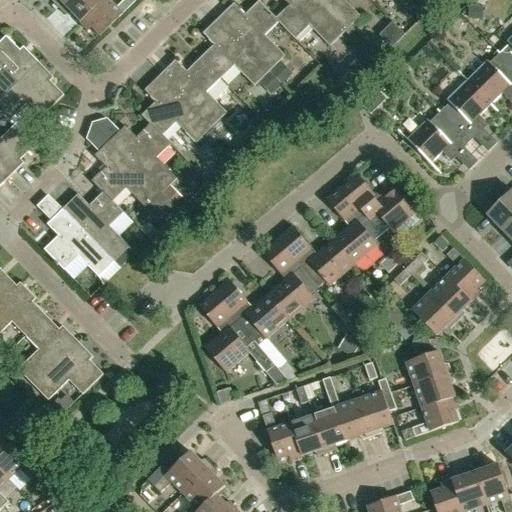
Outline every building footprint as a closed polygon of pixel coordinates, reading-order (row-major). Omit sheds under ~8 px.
[(58,8),(66,0),(52,0),(51,2),(58,8)] [(79,22),(101,0),(66,0),(58,8),(65,15),(68,12),(79,22)] [(99,36),(132,4),(136,0),(123,0),(115,8),(106,0),(101,0),(79,22),(87,31),(91,27),(99,36)] [(330,47),(345,32),(314,0),(284,0),(290,6),(277,19),(276,19),(279,22),(279,23),(295,40),(310,26),(330,47)] [(314,0),(345,32),(361,16),(344,0),(314,0)] [(276,19),(277,19),(260,1),(245,15),(234,4),(219,19),(270,71),(280,62),(286,56),(265,36),(279,23),(279,22),(276,19)] [(471,19),(478,19),(478,7),(469,7),(469,15),(469,19),(471,19)] [(260,81),(270,71),(219,19),(203,34),(214,45),(201,59),(221,79),(235,66),(255,86),(260,81)] [(0,100),(39,63),(24,47),(20,51),(7,37),(0,42),(0,100)] [(500,55),(511,66),(511,37),(507,43),(510,45),(500,55)] [(511,95),(511,66),(500,55),(491,64),(488,61),(468,82),(491,106),(504,93),(510,93),(511,95)] [(207,93),(221,79),(201,59),(187,72),(176,61),(160,76),(212,128),(218,122),(227,113),(207,93)] [(370,67),(362,59),(353,68),(361,76),(370,67)] [(280,62),(270,71),(281,83),(291,73),(280,62)] [(39,63),(0,100),(0,111),(10,122),(30,102),(44,116),(65,96),(51,81),(54,78),(39,63)] [(272,92),(281,83),(270,71),(260,81),(272,92)] [(196,143),(212,128),(160,76),(145,91),(156,102),(142,116),(150,125),(162,136),(163,136),(176,123),(196,143)] [(479,118),(491,106),(468,82),(447,102),(450,104),(440,114),(470,144),(484,130),(479,125),(479,118)] [(386,100),(378,93),(363,107),(371,115),(386,100)] [(455,158),(470,144),(440,114),(431,123),(428,120),(407,141),(431,165),(444,152),(450,152),(455,158)] [(218,122),(212,128),(229,146),(236,138),(224,126),(223,127),(218,122)] [(171,144),(163,136),(162,136),(150,125),(137,138),(126,126),(110,142),(162,194),(165,191),(170,186),(171,185),(177,179),(157,158),(171,144)] [(0,169),(9,179),(24,164),(21,160),(35,146),(15,126),(1,140),(0,138),(0,169)] [(212,143),(218,137),(212,130),(211,129),(203,137),(210,145),(212,143)] [(172,205),(162,194),(110,142),(95,157),(106,168),(92,182),(103,193),(104,193),(112,202),(113,201),(126,188),(157,220),(172,205)] [(0,187),(9,179),(0,169),(0,187)] [(356,174),(341,186),(382,235),(389,229),(393,234),(418,213),(397,188),(380,202),(356,174)] [(165,191),(162,194),(172,205),(181,196),(175,189),(171,185),(170,186),(165,191)] [(341,186),(326,199),(349,227),(333,241),(354,267),(378,246),(374,241),(382,235),(341,186)] [(505,233),(511,225),(511,191),(487,215),(505,233)] [(124,213),(113,201),(112,202),(104,193),(103,193),(90,206),(79,195),(63,210),(115,263),(130,247),(110,227),(124,213)] [(99,278),(115,263),(63,210),(48,225),(59,236),(45,250),(65,271),(79,257),(99,278)] [(293,227),(277,240),(318,288),(325,282),(330,287),(354,267),(333,241),(316,255),(293,227)] [(443,239),(436,246),(443,253),(450,246),(443,239)] [(277,240),(262,253),(286,281),(269,295),(291,320),(315,300),(311,294),(318,288),(277,240)] [(447,278),(471,302),(480,294),(476,290),(485,282),(453,249),(447,256),(458,267),(447,278)] [(381,265),(388,274),(403,260),(396,252),(381,265)] [(419,261),(408,272),(413,277),(424,266),(419,261)] [(0,304),(18,287),(17,286),(0,268),(0,304)] [(408,272),(396,283),(402,289),(413,277),(408,272)] [(461,312),(471,302),(447,278),(430,294),(457,323),(464,316),(461,312)] [(229,280),(214,293),(254,342),(255,341),(262,335),(266,341),(291,320),(269,295),(253,309),(229,280)] [(26,336),(46,316),(33,302),(36,299),(21,283),(17,286),(18,287),(0,304),(0,334),(12,323),(26,336)] [(214,293),(199,306),(222,334),(205,348),(227,374),(250,354),(277,387),(289,383),(279,370),(255,341),(254,342),(214,293)] [(450,329),(457,323),(430,294),(412,312),(436,336),(447,326),(450,329)] [(412,326),(395,305),(384,316),(390,323),(400,335),(412,326)] [(34,386),(78,342),(63,327),(60,330),(46,316),(26,336),(39,350),(19,370),(34,386)] [(362,343),(347,335),(339,350),(353,358),(362,343)] [(78,342),(34,386),(49,401),(69,381),(83,395),(104,375),(90,361),(93,357),(78,342)] [(415,386),(452,373),(449,364),(444,366),(439,352),(407,363),(415,386)] [(322,363),(317,357),(306,367),(311,373),(322,363)] [(279,370),(289,383),(301,378),(288,363),(279,370)] [(372,364),(365,366),(370,381),(378,379),(372,364)] [(423,409),(455,398),(450,384),(455,383),(452,373),(415,386),(423,409)] [(330,378),(323,381),(328,395),(335,393),(330,378)] [(379,382),(382,392),(384,397),(392,394),(386,379),(379,382)] [(304,387),(296,390),(302,405),(309,402),(304,387)] [(359,400),(372,438),(381,435),(380,430),(394,425),(389,412),(384,397),(382,392),(359,400)] [(335,393),(328,395),(333,410),(337,408),(348,441),(361,436),(363,441),(372,438),(359,400),(340,407),(335,393)] [(61,400),(59,397),(53,403),(63,412),(74,401),(67,394),(61,400)] [(392,394),(384,397),(389,412),(397,410),(392,394)] [(405,441),(416,438),(459,423),(455,411),(459,410),(455,398),(423,409),(428,423),(405,431),(406,434),(403,435),(405,441)] [(334,445),(348,441),(337,408),(333,410),(314,416),(327,453),(336,450),(334,445)] [(302,456),(291,424),(277,429),(272,414),(263,417),(278,460),(289,456),(291,461),(302,456)] [(318,457),(327,453),(314,416),(291,424),(302,456),(316,452),(318,457)] [(0,470),(9,480),(20,469),(31,481),(38,474),(2,438),(0,440),(0,470)] [(183,494),(211,466),(205,459),(201,463),(191,452),(155,487),(161,494),(172,482),(183,494)] [(474,468),(487,506),(501,501),(505,511),(511,511),(511,504),(499,465),(484,470),(483,465),(474,468)] [(199,511),(216,496),(225,487),(215,477),(218,473),(211,466),(183,494),(194,505),(186,511),(199,511)] [(472,511),(487,506),(474,468),(464,471),(466,476),(453,481),(463,511),(472,511)] [(0,493),(0,488),(9,480),(0,470),(0,505),(3,508),(9,502),(0,493)] [(155,487),(166,476),(161,470),(149,481),(155,487)] [(463,511),(453,481),(441,485),(443,489),(431,494),(437,511),(463,511)] [(59,487),(53,493),(65,505),(70,499),(59,487)] [(400,511),(399,506),(414,501),(411,492),(368,507),(369,511),(400,511)] [(233,511),(236,509),(230,502),(226,505),(216,496),(199,511),(233,511)]
